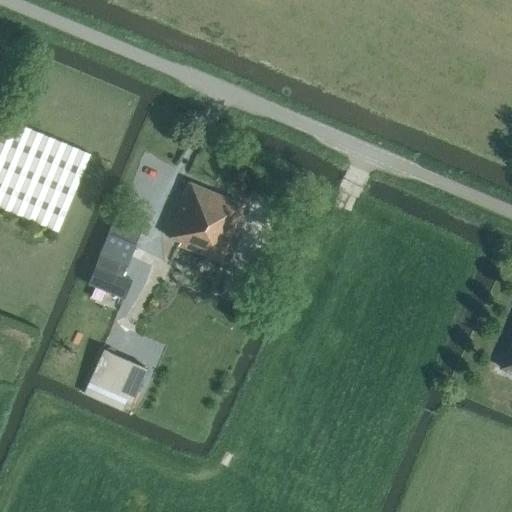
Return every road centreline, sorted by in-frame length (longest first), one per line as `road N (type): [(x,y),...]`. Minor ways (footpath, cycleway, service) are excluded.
road 1 (track): [(3,511),(26,456),(45,434),(76,428),(203,487),(233,470),(372,151)]
road 2 (tertiary): [(511,211),(3,0)]
